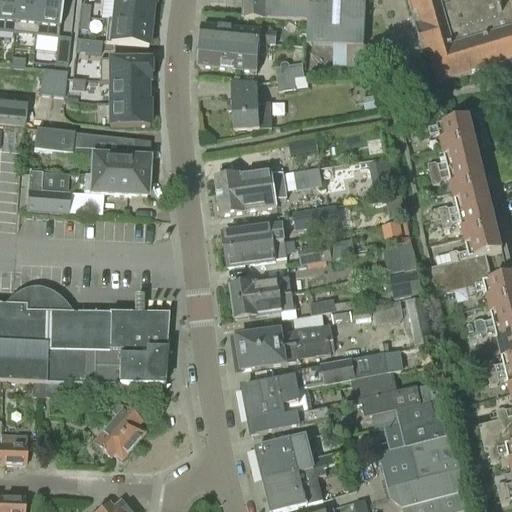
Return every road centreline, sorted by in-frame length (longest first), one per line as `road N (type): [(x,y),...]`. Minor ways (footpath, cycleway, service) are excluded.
road 1 (residential): [(182,0),(174,96),(224,481)]
road 2 (residential): [(176,492),(0,483)]
